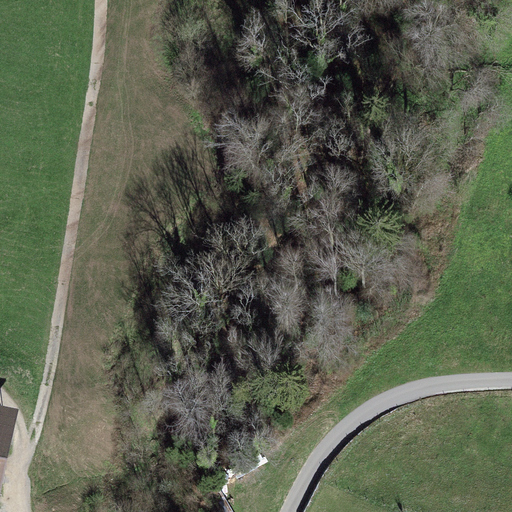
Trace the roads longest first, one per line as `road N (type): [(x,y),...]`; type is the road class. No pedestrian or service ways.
road 1 (track): [(23,511),(31,441),(53,368),(101,0)]
road 2 (unclassified): [(511,385),(414,394),(327,441),(289,511)]
